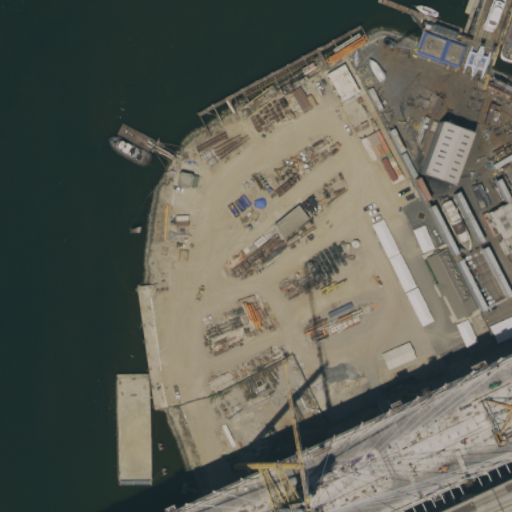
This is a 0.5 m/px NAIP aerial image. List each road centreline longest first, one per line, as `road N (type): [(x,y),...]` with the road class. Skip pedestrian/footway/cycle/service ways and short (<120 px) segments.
road 1 (motorway): [(511,366),(200,511)]
road 2 (tertiary): [(511,358),(250,497),(236,511)]
road 3 (motorway): [(325,511),(511,425)]
